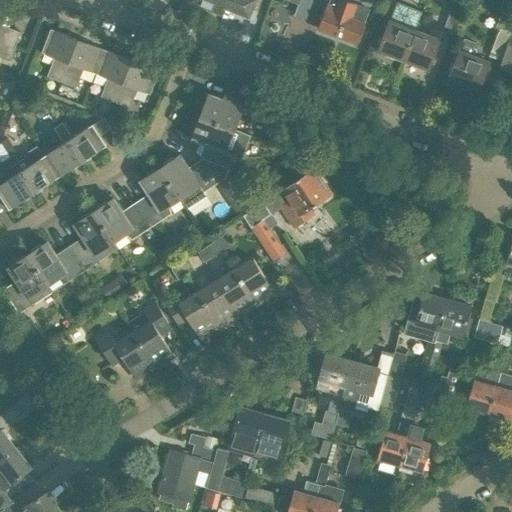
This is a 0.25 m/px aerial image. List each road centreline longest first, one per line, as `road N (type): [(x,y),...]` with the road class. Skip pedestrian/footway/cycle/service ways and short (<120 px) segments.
road 1 (residential): [(83,456),(467,219),(505,163)]
road 2 (residential): [(505,163),(187,44)]
road 3 (residential): [(0,244),(156,134),(187,44)]
road 4 (residential): [(83,456),(0,346)]
road 5 (residential): [(187,44),(74,0)]
